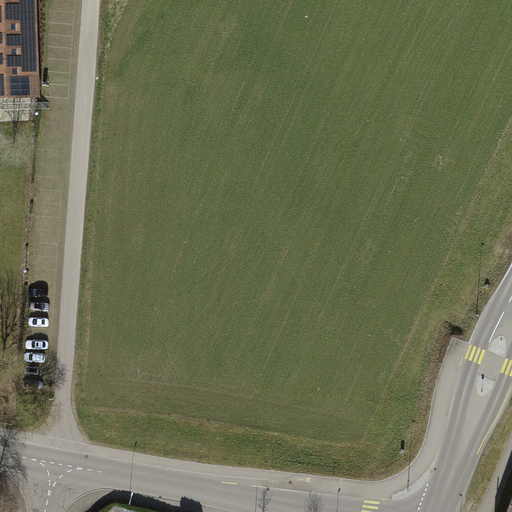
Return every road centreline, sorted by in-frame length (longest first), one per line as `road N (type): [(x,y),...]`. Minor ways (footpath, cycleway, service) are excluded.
road 1 (unclassified): [(92,0),(55,464)]
road 2 (residential): [(289,511),(55,464)]
road 3 (secondary): [(511,313),(438,511)]
